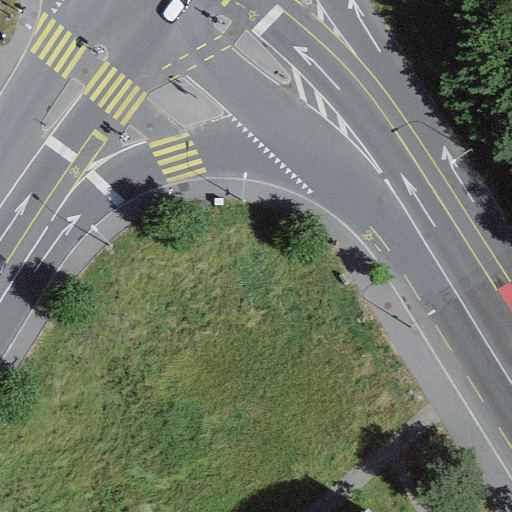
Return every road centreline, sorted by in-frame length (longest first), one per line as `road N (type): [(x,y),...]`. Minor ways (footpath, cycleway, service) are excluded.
road 1 (secondary): [(0,271),(97,196),(185,160),(277,156),(421,213)]
road 2 (residential): [(479,304),(481,217),(345,0)]
road 3 (residential): [(186,0),(287,66),(421,213)]
road 4 (secondary): [(0,235),(145,0)]
